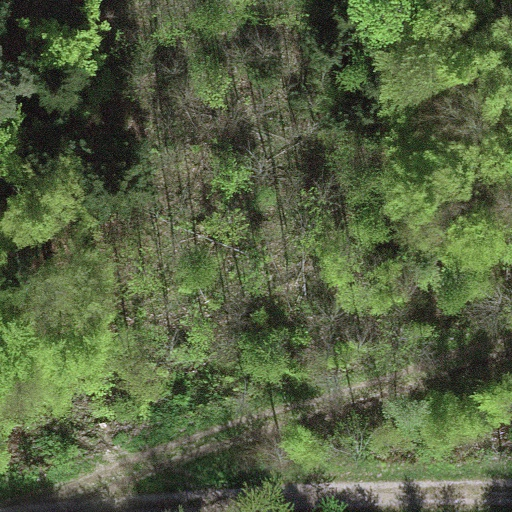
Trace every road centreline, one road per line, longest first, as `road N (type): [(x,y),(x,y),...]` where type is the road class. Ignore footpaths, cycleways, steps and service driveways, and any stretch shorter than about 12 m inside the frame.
road 1 (track): [(49,511),(116,470),(511,345)]
road 2 (track): [(511,504),(204,511)]
